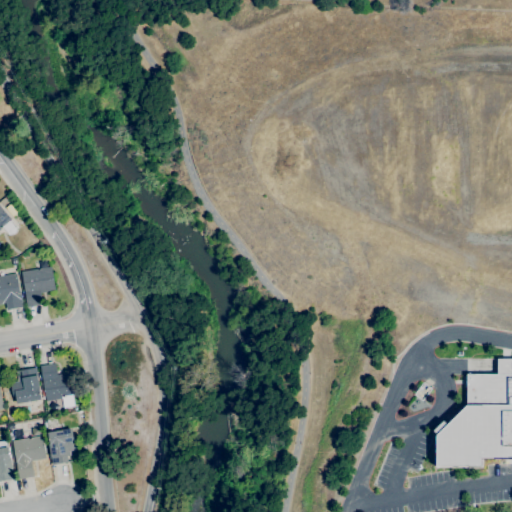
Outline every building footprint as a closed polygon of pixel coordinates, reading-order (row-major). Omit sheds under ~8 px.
[(0,228),(0,207),(17,227),(15,232),(13,233),(8,235),(2,227),(0,228)] [(26,307),(21,271),(51,266),(55,289),(47,291),(47,292),(40,293),(42,304),(26,307)] [(6,310),(5,303),(0,303),(0,275),(16,273),(19,290),(20,290),(22,307),(6,310)] [(466,405),(466,374),(497,374),(497,359),(511,359),(511,459),(481,459),(481,467),(435,467),(435,436),(436,435),(433,431),(443,421),(446,425),(466,405)] [(45,401),(39,366),(55,363),(57,375),(62,374),(71,373),(75,396),(45,401)] [(16,404),(15,397),(12,397),(10,383),(18,381),(17,377),(21,376),(21,371),(16,372),(16,371),(35,368),(39,388),(38,388),(40,400),(16,404)] [(52,465),(51,457),(50,457),(48,444),(49,444),(47,432),(71,428),(72,436),(74,436),(76,448),(68,449),(69,456),(66,456),(67,461),(70,460),(70,462),(52,465)] [(18,479),(12,441),(42,436),(46,459),(31,461),(33,477),(18,479)] [(0,483),(0,441),(5,440),(6,447),(7,447),(12,469),(13,469),(14,477),(11,478),(11,479),(1,481),(1,483),(0,483)]
